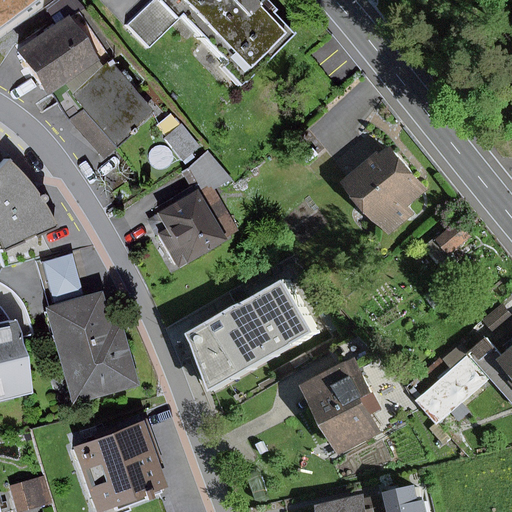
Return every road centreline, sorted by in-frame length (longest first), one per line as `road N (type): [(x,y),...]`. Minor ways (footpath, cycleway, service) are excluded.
road 1 (residential): [(0,112),(80,190),(112,245),(227,511)]
road 2 (secondary): [(333,0),(511,220)]
